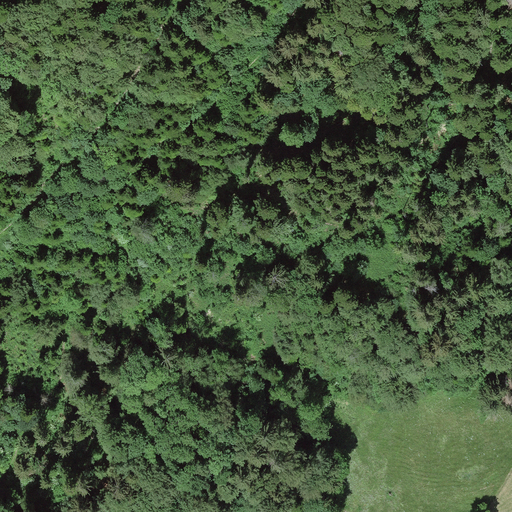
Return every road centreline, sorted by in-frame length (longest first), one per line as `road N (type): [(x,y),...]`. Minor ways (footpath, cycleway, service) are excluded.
road 1 (track): [(26,207),(129,172),(231,86),(299,0)]
road 2 (track): [(163,0),(152,50),(114,110),(0,231)]
